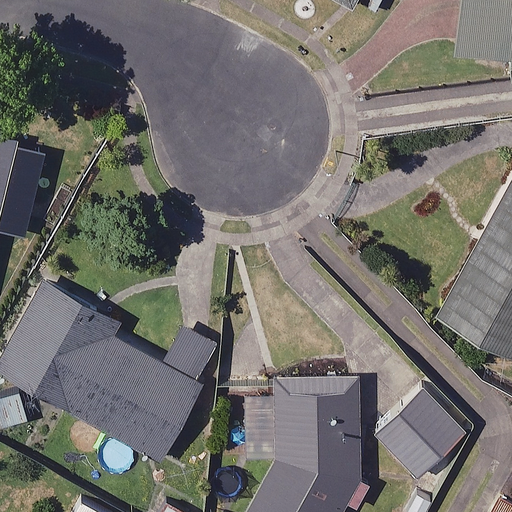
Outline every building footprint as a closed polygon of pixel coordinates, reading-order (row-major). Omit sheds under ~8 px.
[(511,0),(453,0),(451,44),(511,47),(511,0)] [(0,224),(9,227),(17,203),(0,199),(0,185),(15,126),(0,122),(0,224)] [(511,170),(440,303),(511,342),(511,170)] [(118,303),(43,263),(0,343),(0,359),(160,446),(199,373),(107,324),(118,303)] [(265,324),(226,324),(228,377),(267,375),(265,324)] [(358,371),(282,367),(280,404),(277,448),(241,511),(333,511),(345,492),(357,499),(370,476),(353,463),(358,371)] [(462,422),(420,380),(376,424),(417,466),(462,422)] [(273,390),(227,386),(222,442),(268,446),(273,390)] [(511,511),(511,490),(496,482),(480,511),(511,511)]
